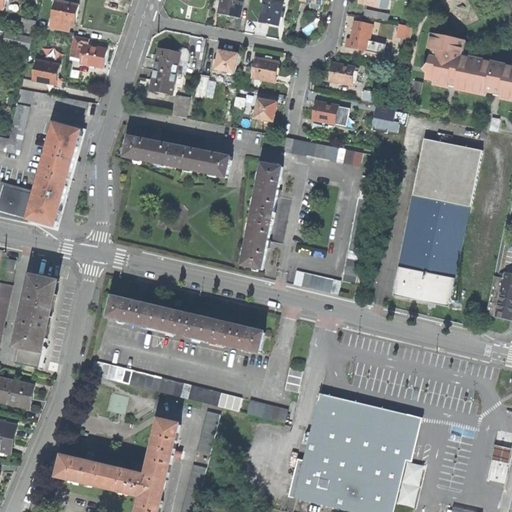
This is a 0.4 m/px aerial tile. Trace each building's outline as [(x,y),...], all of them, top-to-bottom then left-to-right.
[(7,0),(11,1),(11,0),(0,0),(0,10),(3,12),(6,0),(7,0)] [(242,0),(220,0),(218,15),(229,17),(239,19),(242,0)] [(299,0),(299,2),(310,4),(309,9),(317,11),(318,7),(320,7),(321,0),(299,0)] [(359,0),(358,5),(387,10),(389,0),(359,0)] [(70,34),(71,28),(75,28),(75,23),(79,6),(55,2),(51,23),(52,24),(50,30),(70,34)] [(267,26),(277,27),(281,5),(264,2),(259,24),(267,26)] [(388,16),(365,11),(363,18),(386,23),(388,16)] [(33,38),(36,24),(22,20),(18,34),(33,38)] [(383,57),(385,46),(368,42),(372,27),(354,23),(352,33),(351,42),(347,41),(345,49),(383,57)] [(30,50),(33,39),(7,33),(4,45),(30,50)] [(452,86),(457,86),(463,56),(466,41),(432,34),(429,49),(433,50),(426,80),(434,82),(433,85),(448,89),(449,85),(452,86)] [(165,45),(179,48),(181,39),(167,36),(165,45)] [(71,58),(77,59),(79,46),(74,45),(71,58)] [(80,65),(102,70),(104,63),(107,52),(84,47),(80,65)] [(156,61),(154,71),(176,76),(183,77),(187,56),(186,53),(185,51),(183,51),(180,51),(178,52),(178,55),(158,51),(156,61)] [(233,75),(237,56),(226,54),(219,53),(215,71),(233,75)] [(486,93),(493,62),(463,56),(457,86),(456,90),(486,96),(486,93)] [(255,60),(251,80),(275,85),(277,75),(279,65),(275,64),(276,61),(267,59),(266,62),(255,60)] [(33,82),(48,86),(55,87),(57,81),(60,67),(37,62),(33,82)] [(511,66),(493,62),(486,93),(497,95),(501,96),(500,99),(511,101),(511,66)] [(351,88),(355,70),(332,65),(330,75),(328,84),(351,88)] [(150,93),(172,97),(176,76),(154,71),(152,83),(150,93)] [(205,100),(209,80),(199,78),(195,98),(205,100)] [(46,95),(48,86),(33,82),(23,80),(21,89),(46,95)] [(413,94),(420,95),(423,85),(415,83),(413,94)] [(21,89),(18,104),(91,118),(94,105),(46,95),(21,89)] [(379,96),(363,92),(361,102),(377,106),(379,96)] [(233,110),(242,111),(244,100),(235,99),(233,110)] [(186,119),(190,103),(176,100),(173,114),(172,117),(186,119)] [(255,120),(273,124),(275,113),(276,104),(259,101),(255,120)] [(345,128),(349,111),(338,109),(339,108),(316,103),(314,111),(312,121),(345,128)] [(0,152),(19,157),(30,110),(17,107),(9,141),(0,138),(0,152)] [(490,132),(495,133),(498,122),(493,121),(490,132)] [(0,211),(15,216),(51,225),(58,221),(68,187),(65,187),(70,172),(72,172),(83,133),(57,125),(50,149),(52,149),(51,152),(50,156),(49,155),(39,190),(40,190),(38,196),(5,187),(0,203),(0,211)] [(125,158),(176,168),(180,148),(158,144),(158,142),(154,142),(151,141),(151,142),(129,138),(125,158)] [(343,166),(346,151),(287,140),(283,154),(343,166)] [(471,208),(483,152),(425,140),(413,196),(414,196),(394,296),(432,304),(450,307),(470,208),(471,208)] [(201,152),(180,148),(176,168),(227,179),(231,158),(208,154),(209,153),(206,152),(202,151),(201,152)] [(263,165),(253,216),(272,219),(276,197),(278,198),(278,195),(279,192),(277,191),(282,168),(263,165)] [(377,180),(362,177),(341,283),(355,285),(377,180)] [(242,266),(262,270),(266,247),(267,248),(268,245),(269,242),(267,241),(272,219),(253,216),(242,266)] [(5,252),(4,258),(19,261),(20,255),(5,252)] [(8,271),(15,272),(17,261),(10,259),(8,271)] [(338,296),(341,283),(303,274),(300,286),(308,288),(308,289),(338,296)] [(486,317),(511,322),(511,275),(508,275),(507,277),(498,275),(498,279),(494,278),(486,317)] [(58,285),(34,279),(20,345),(43,350),(46,339),(49,340),(53,323),(58,296),(56,295),(58,285)] [(0,347),(13,286),(0,282),(0,347)] [(110,318),(160,330),(165,310),(140,304),(115,298),(110,318)] [(190,316),(165,310),(160,330),(210,342),(215,322),(190,316)] [(261,354),(266,334),(238,327),(215,322),(210,342),(261,354)] [(96,377),(222,409),(287,425),(291,412),(99,364),(96,377)] [(291,368),(286,389),(300,392),(305,371),(291,368)] [(36,386),(1,379),(0,384),(0,401),(31,408),(34,396),(36,386)] [(293,511),(297,500),(346,511),(394,511),(401,486),(407,464),(413,465),(424,422),(416,420),(417,417),(409,415),(403,414),(402,416),(321,396),(304,466),(298,465),(290,498),(291,498),(288,511),(293,511)] [(197,451),(211,455),(221,415),(207,412),(197,451)] [(139,511),(160,511),(163,501),(159,500),(164,480),(168,481),(173,457),(181,459),(182,455),(182,451),(175,449),(181,425),(161,420),(148,476),(141,475),(143,467),(139,466),(136,466),(134,473),(93,463),(95,456),(90,455),(87,455),(85,462),(64,457),(59,478),(143,497),(139,511)] [(18,426),(0,422),(0,450),(12,453),(15,440),(18,426)] [(490,461),(506,465),(510,450),(494,446),(490,461)] [(181,511),(196,511),(203,489),(208,469),(194,465),(181,511)]
